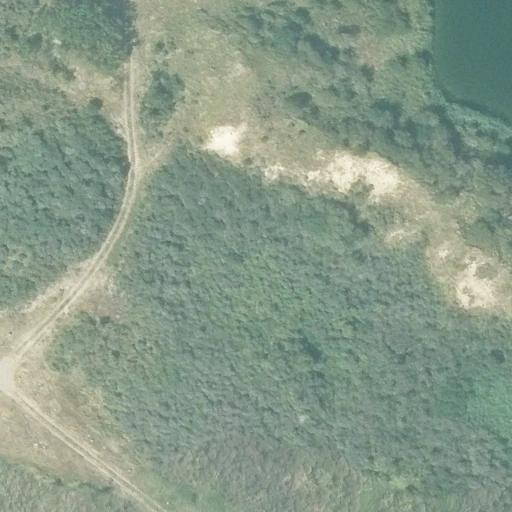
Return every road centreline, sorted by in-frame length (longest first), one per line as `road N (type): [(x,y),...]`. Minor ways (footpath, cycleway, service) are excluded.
road 1 (track): [(0,372),(87,274),(125,211),(127,125)]
road 2 (track): [(162,511),(0,380)]
road 3 (track): [(0,60),(127,125)]
road 4 (track): [(127,125),(126,0)]
